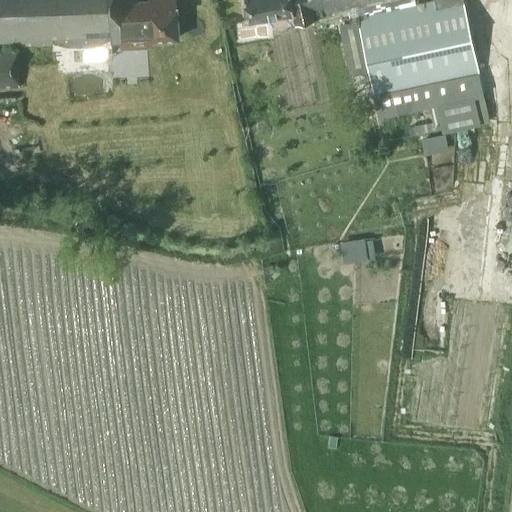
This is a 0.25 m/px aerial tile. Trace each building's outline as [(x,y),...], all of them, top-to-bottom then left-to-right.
[(151,39),(180,38),(177,0),(150,0),(150,1),(129,2),(128,0),(0,0),(0,87),(19,87),(18,47),(0,47),(0,45),(124,42),(124,39),(135,38),(138,43),(147,43),(149,38),(151,38),(151,39)] [(293,13),(296,21),(314,17),(313,10),(317,9),(318,15),(355,7),(375,95),(480,75),(465,0),(247,0),(250,20),(293,13)] [(256,25),(239,25),(239,42),(256,41),(256,25)] [(423,130),(482,123),(479,94),(443,99),(446,118),(422,121),(423,130)] [(346,241),(349,259),(370,255),(366,237),(346,241)]
